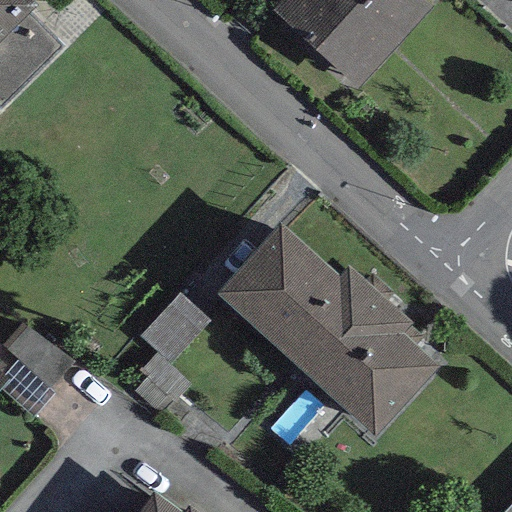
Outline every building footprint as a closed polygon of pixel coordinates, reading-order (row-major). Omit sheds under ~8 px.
[(0,0),(0,103),(59,46),(33,19),(42,10),(33,0),(0,0)] [(426,11),(414,0),(286,0),(276,11),(357,86),(426,11)] [(337,275),(280,226),(215,299),(375,441),(437,372),(400,340),(414,324),(346,264),(337,275)] [(0,392),(9,382),(0,374),(0,392)] [(190,511),(181,511),(156,493),(142,511),(197,511),(193,509),(190,511)]
